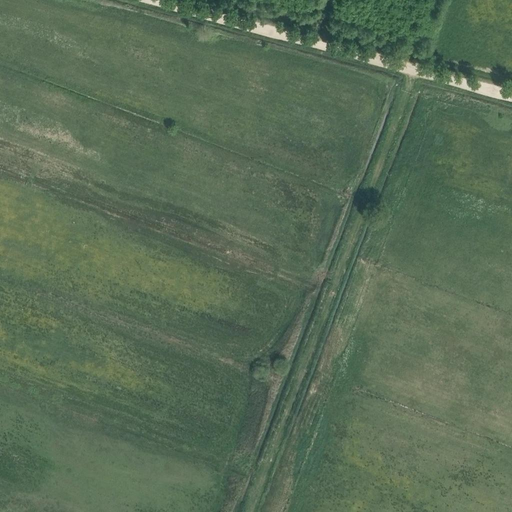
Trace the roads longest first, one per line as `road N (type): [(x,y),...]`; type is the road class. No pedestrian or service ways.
road 1 (track): [(247,511),(413,71)]
road 2 (track): [(151,0),(511,95)]
